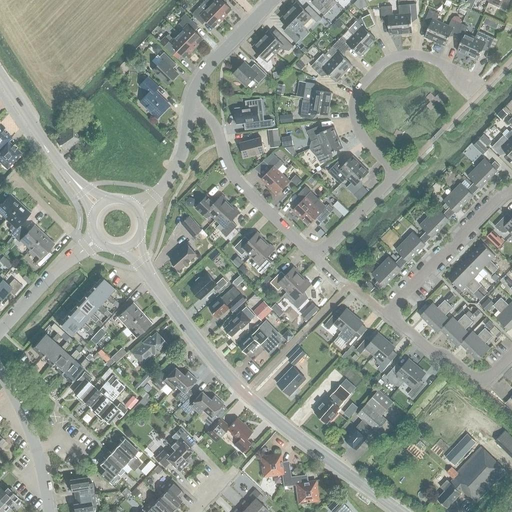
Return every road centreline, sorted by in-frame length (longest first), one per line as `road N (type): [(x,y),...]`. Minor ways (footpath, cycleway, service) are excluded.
road 1 (secondary): [(400,511),(243,393),(158,291),(132,244)]
road 2 (residential): [(313,257),(396,176),(353,118),(354,98),(383,63),(417,55),(477,90)]
road 3 (residential): [(511,351),(481,382),(385,313),(511,190)]
road 4 (residential): [(313,257),(236,182),(215,128),(188,107)]
road 5 (secondary): [(99,207),(61,167),(0,74)]
road 6 (residential): [(49,511),(34,442),(0,368)]
road 7 (residential): [(273,0),(208,65),(188,107)]
